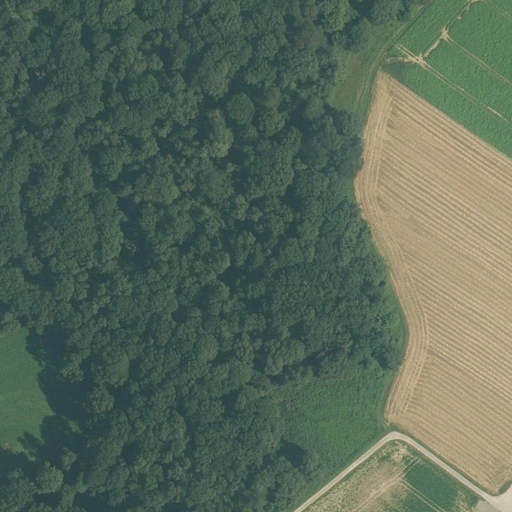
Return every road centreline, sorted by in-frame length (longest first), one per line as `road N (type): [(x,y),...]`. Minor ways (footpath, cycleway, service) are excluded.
road 1 (track): [(392,436),(379,414),(404,348),(402,314),(354,200),(358,152),(374,74),(431,0)]
road 2 (track): [(297,511),(392,436),(507,511)]
